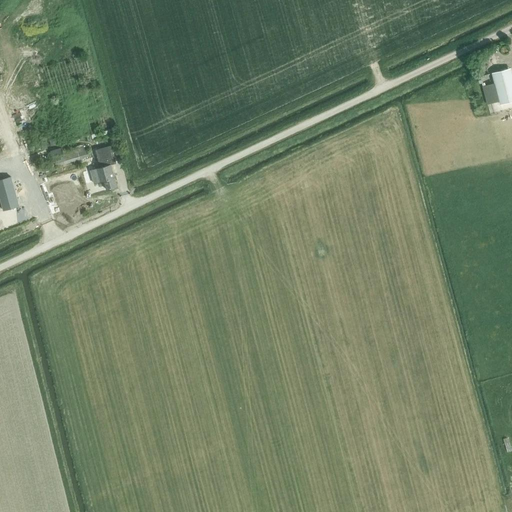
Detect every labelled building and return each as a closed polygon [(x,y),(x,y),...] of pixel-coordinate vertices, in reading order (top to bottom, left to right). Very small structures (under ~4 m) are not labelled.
[(491,73),(500,105),(511,101),(511,69),(511,68),(491,73)] [(50,168),(89,156),(86,146),(76,149),(76,148),(64,151),(64,153),(47,158),(50,168)] [(101,167),(90,170),(94,184),(104,181),(106,190),(117,187),(111,164),(115,163),(111,146),(96,150),(101,167)] [(66,184),(85,178),(82,168),(63,174),(66,184)] [(11,177),(0,179),(0,199),(3,211),(19,206),(11,177)]
